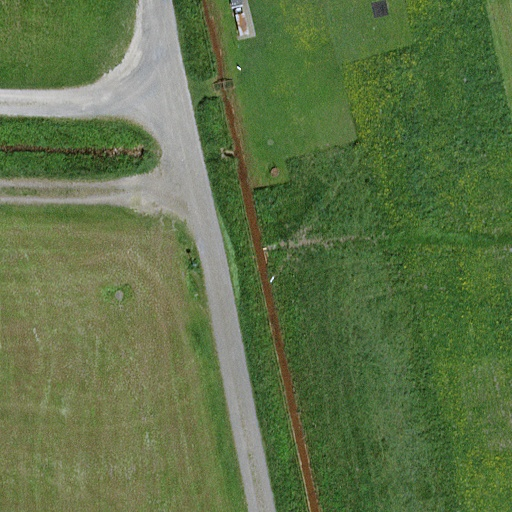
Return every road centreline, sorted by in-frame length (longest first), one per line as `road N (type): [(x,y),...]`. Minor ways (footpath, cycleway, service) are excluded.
road 1 (track): [(154,0),(268,511)]
road 2 (track): [(0,103),(178,109)]
